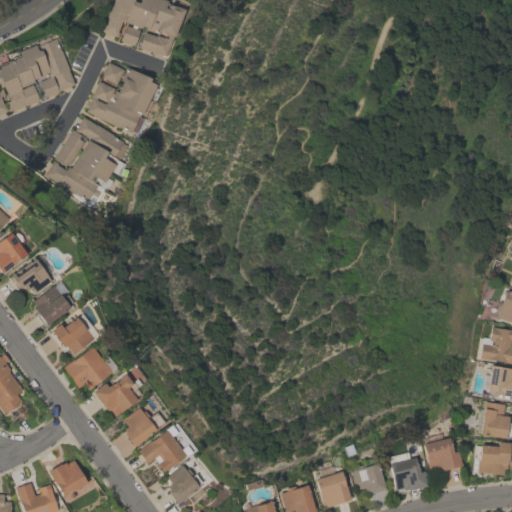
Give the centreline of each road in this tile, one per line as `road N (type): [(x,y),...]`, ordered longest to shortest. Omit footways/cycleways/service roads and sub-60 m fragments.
road 1 (residential): [(0,136),(39,163),(102,45),(156,66)]
road 2 (residential): [(0,321),(145,511)]
